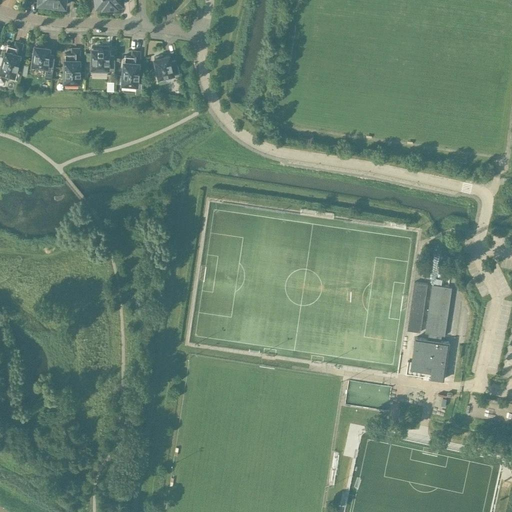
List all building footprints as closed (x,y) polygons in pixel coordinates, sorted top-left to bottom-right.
[(17,62),(22,43),(16,41),(14,46),(7,44),(6,50),(5,50),(0,68),(0,71),(14,75),(16,68),(17,68),(18,62),(17,62)] [(34,45),(31,66),(45,68),(45,70),(44,78),(51,79),(52,71),(55,54),(48,54),(49,47),(45,47),(44,47),(43,47),(43,45),(36,44),(36,46),(34,45)] [(79,67),(79,48),(72,48),(72,53),(65,53),(65,60),(64,60),(64,81),(79,81),(79,74),(80,74),(80,67),(79,67)] [(108,49),(106,49),(103,49),(103,48),(97,48),(91,48),(91,71),(108,72),(108,70),(114,70),(114,55),(108,55),(108,49)] [(138,70),(139,51),(132,51),(132,56),(124,55),(124,61),(123,61),(121,83),(136,84),(137,76),(138,77),(138,70)] [(170,61),(169,55),(163,56),(162,55),(155,56),(155,58),(154,58),(158,77),(172,73),(172,74),(179,73),(176,59),(170,61)] [(428,283),(415,281),(407,330),(421,332),(428,283)] [(452,287),(432,284),(425,332),(429,333),(428,339),(416,337),(411,370),(437,373),(438,366),(446,367),(449,342),(441,341),(442,335),(445,335),(452,287)] [(435,413),(446,415),(448,398),(438,396),(435,413)]
